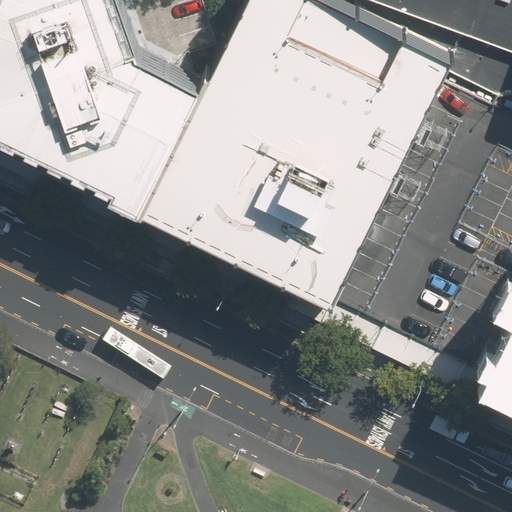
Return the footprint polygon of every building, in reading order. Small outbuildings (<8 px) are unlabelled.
[(124,0),(0,0),(0,130),(143,203),(204,77),(199,75),(138,42),(124,0)] [(240,0),(221,42),(204,77),(143,203),(332,294),(437,74),(448,50),(344,0),(240,0)] [(511,0),(394,0),(511,44),(511,0)] [(437,74),(332,294),(490,374),(511,328),(511,85),(497,88),(490,100),(437,74)] [(0,162),(351,333),(511,412),(511,384),(490,374),(332,294),(143,203),(0,130),(0,162)] [(511,328),(490,374),(511,384),(511,328)]
